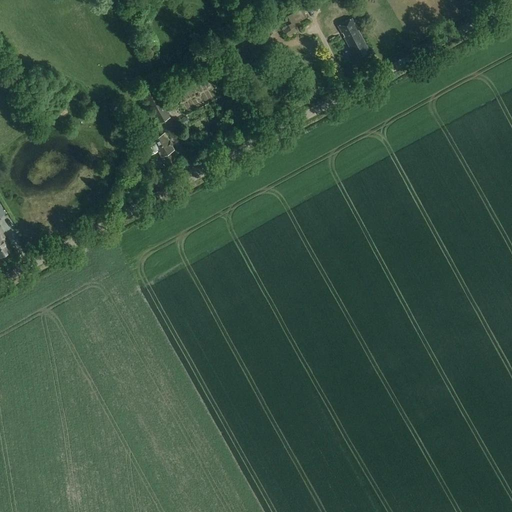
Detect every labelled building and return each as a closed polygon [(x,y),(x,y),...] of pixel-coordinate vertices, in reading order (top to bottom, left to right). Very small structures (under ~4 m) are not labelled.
[(302,9),(287,16),(291,24),(289,26),(291,30),(296,27),(295,24),(307,18),(302,9)] [(331,33),(346,26),(342,16),(327,23),(331,33)] [(286,33),(289,38),(297,34),(295,29),(286,33)] [(369,49),(359,30),(345,37),(356,59),(368,53),(366,50),(369,49)] [(164,77),(154,82),(160,92),(169,87),(164,77)] [(155,88),(143,95),(158,125),(170,119),(162,104),(163,103),(155,88)] [(174,150),(165,133),(152,139),(162,157),(160,158),(166,168),(176,163),(174,160),(177,158),(173,151),(174,150)] [(1,232),(0,229),(0,256),(11,251),(0,232),(1,232)]
